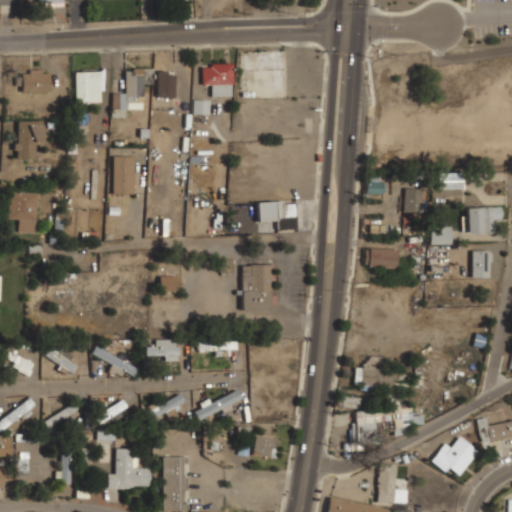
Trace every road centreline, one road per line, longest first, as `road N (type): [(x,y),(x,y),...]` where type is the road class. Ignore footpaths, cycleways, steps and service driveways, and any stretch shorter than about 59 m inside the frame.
road 1 (secondary): [(305,511),(336,300),(358,0)]
road 2 (secondary): [(336,0),(314,357),(290,511)]
road 3 (residential): [(511,383),(361,461),(299,461)]
road 4 (residential): [(193,31),(0,37)]
road 5 (residential): [(356,28),(335,19),(210,22),(193,31)]
road 6 (residential): [(193,31),(334,36),(356,28)]
road 7 (residential): [(511,275),(486,398)]
